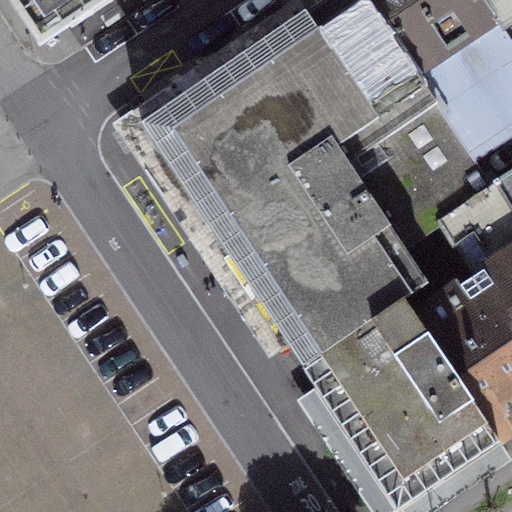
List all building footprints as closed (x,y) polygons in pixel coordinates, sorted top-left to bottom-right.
[(7,0),(38,47),(108,0),(7,0)] [(320,0),(139,124),(316,385),(414,318),(401,299),(426,283),(405,249),(444,222),(495,188),(492,184),(473,156),(369,0),(320,0)] [(511,49),(479,0),(369,0),(473,156),(511,129),(511,49)] [(511,0),(479,0),(511,49),(511,0)] [(511,169),(492,184),(495,188),(511,215),(511,169)] [(476,275),(511,249),(511,215),(495,188),(444,222),(476,275)] [(499,440),(511,431),(511,249),(476,275),(414,318),(499,440)] [(499,440),(414,318),(316,385),(398,508),(499,440)]
